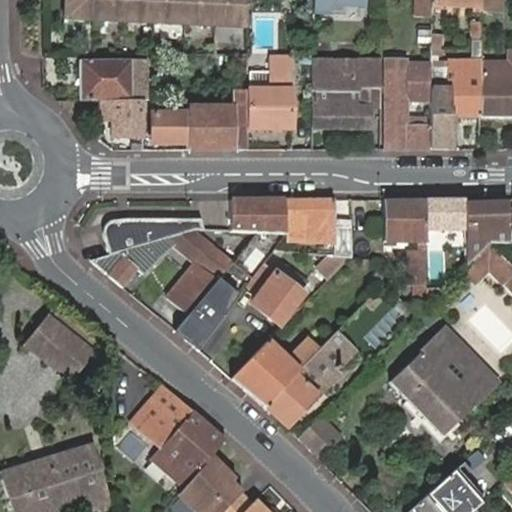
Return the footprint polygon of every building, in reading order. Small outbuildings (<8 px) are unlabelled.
[(248,31),(247,0),(65,0),(64,19),(248,31)] [(312,0),(312,18),(330,18),(330,9),(363,9),(363,0),(312,0)] [(432,0),(416,0),(417,17),(432,17),(432,12),(432,0)] [(483,0),(432,0),(432,12),(445,12),(444,3),(483,8),(483,0)] [(502,0),(483,0),(483,8),(483,13),(502,12),(502,0)] [(474,25),(473,51),(482,51),(483,25),(474,25)] [(431,67),(430,97),(448,97),(449,119),(452,119),(482,118),(483,65),(482,51),(473,51),(473,63),(431,62),(431,67)] [(483,65),(482,118),(511,117),(511,52),(508,52),(508,57),(508,66),(506,66),(483,65)] [(312,63),(312,129),(370,129),(370,109),(381,109),(382,62),(359,61),(359,71),(320,72),(319,63),(312,63)] [(387,61),(385,152),(429,152),(430,97),(431,67),(407,66),(408,62),(387,61)] [(81,62),(80,103),(101,102),(144,102),(148,102),(148,95),(145,95),(136,94),(136,70),(145,69),(145,62),(81,62)] [(145,95),(145,69),(136,70),(136,94),(145,95)] [(270,92),(248,92),(248,128),(292,128),(292,73),(271,73),(270,92)] [(248,128),(248,92),(233,92),(233,109),(188,110),(188,146),(188,153),(248,152),(248,128)] [(430,97),(429,152),(451,152),(452,127),(452,119),(449,119),(448,97),(430,97)] [(114,138),(144,138),(144,111),(144,102),(101,102),(101,122),(114,122),(114,138)] [(169,146),(188,146),(188,110),(188,102),(180,102),(181,115),(154,116),(153,142),(169,143),(169,146)] [(442,201),(425,202),(425,226),(443,226),(443,207),(443,206),(442,201)] [(282,202),(230,202),(230,234),(251,235),(262,235),(262,236),(282,237),(282,202)] [(282,202),(282,237),(278,242),(332,242),(332,258),(337,258),(349,260),(349,231),(333,231),(334,202),(282,202)] [(425,226),(425,202),(383,202),(383,243),(418,243),(418,251),(408,251),(409,285),(426,285),(426,239),(425,226)] [(464,207),(465,270),(489,245),(505,245),(505,207),(464,207)] [(105,240),(112,257),(197,234),(205,234),(200,221),(120,223),(118,222),(113,223),(110,224),(106,227),(105,229),(104,233),(104,237),(105,240)] [(443,226),(425,226),(426,239),(443,238),(443,226)] [(164,299),(185,317),(215,280),(229,263),(197,234),(112,257),(92,263),(123,289),(137,272),(144,277),(165,250),(172,244),(194,263),(164,299)] [(465,270),(462,273),(473,284),(488,269),(511,291),(511,267),(489,245),(465,270)] [(349,260),(337,258),(310,287),(316,294),(349,260)] [(185,317),(174,332),(198,354),(224,317),(212,306),(237,276),(232,271),(235,267),(229,263),(215,280),(185,317)] [(301,296),(260,267),(246,287),(260,296),(252,306),(279,325),(301,296)] [(412,302),(426,301),(426,285),(409,285),(409,293),(412,302)] [(23,348),(70,386),(92,359),(46,321),(23,348)] [(419,353),(421,355),(390,384),(441,438),(472,409),(474,411),(498,388),(457,345),(454,348),(440,333),(419,353)] [(262,410),(287,431),(341,376),(339,373),(358,355),(337,335),(319,353),(262,410)] [(266,345),(230,382),(262,410),(319,353),(309,344),(287,365),(266,345)] [(162,391),(138,419),(158,437),(152,445),(159,452),(191,417),(162,391)] [(226,444),(192,415),(191,417),(159,452),(154,458),(151,461),(185,491),(212,460),(226,444)] [(158,437),(138,419),(131,426),(152,445),(158,437)] [(317,421),(297,441),(319,462),(337,443),(317,421)] [(92,444),(0,473),(12,511),(91,511),(111,505),(92,444)] [(185,491),(182,494),(199,511),(230,511),(243,500),(232,487),(234,482),(212,460),(185,491)] [(472,511),(482,504),(455,471),(411,510),(412,511),(472,511)] [(261,511),(258,508),(254,511),(243,500),(230,511),(261,511)]
